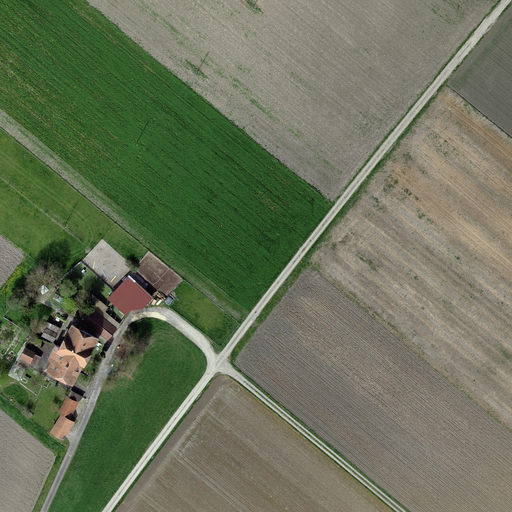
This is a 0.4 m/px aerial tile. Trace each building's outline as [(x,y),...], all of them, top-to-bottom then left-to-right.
[(107,297),(125,314),(131,309),(143,308),(153,296),(129,274),(107,297)] [(47,302),(60,309),(65,299),(52,292),(47,302)] [(109,306),(92,293),(85,302),(93,309),(84,321),(107,340),(120,323),(105,311),(109,306)] [(56,351),(83,364),(84,365),(99,336),(71,322),(59,345),(56,351)] [(57,332),(45,326),(40,336),(52,342),(57,332)] [(56,351),(59,345),(55,343),(47,358),(50,360),(47,366),(45,365),(43,369),(73,384),(83,364),(56,351)] [(36,352),(25,346),(16,364),(27,369),(30,363),(36,366),(41,356),(35,353),(36,352)] [(58,411),(70,417),(82,396),(71,390),(68,396),(67,395),(58,411)] [(50,431),(63,439),(74,421),(60,413),(50,431)]
